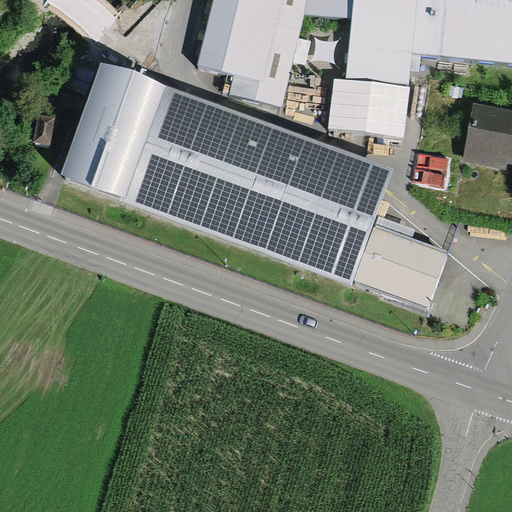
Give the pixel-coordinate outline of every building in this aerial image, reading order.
[(231,93),(283,108),(305,15),(307,0),(212,0),(200,67),(234,76),(231,93)] [(352,21),(354,0),(307,0),(305,15),(352,21)] [(345,80),(409,88),(413,54),(511,65),(511,0),(354,0),(352,21),(345,80)] [(60,185),(349,291),(351,287),(372,231),(391,177),(102,71),(60,185)] [(409,88),(345,80),(335,79),(328,129),(404,138),(410,89),(409,88)] [(511,110),(474,104),(463,162),(508,171),(509,164),(511,165),(511,110)] [(37,123),(33,149),(50,151),(54,126),(37,123)] [(372,231),(351,287),(426,315),(448,259),(372,231)]
